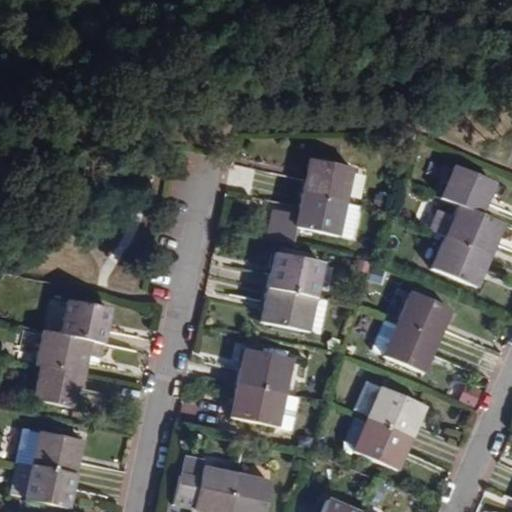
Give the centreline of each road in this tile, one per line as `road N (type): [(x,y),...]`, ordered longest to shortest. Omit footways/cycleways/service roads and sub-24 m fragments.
road 1 (residential): [(138,511),(211,156)]
road 2 (residential): [(456,511),(511,380)]
